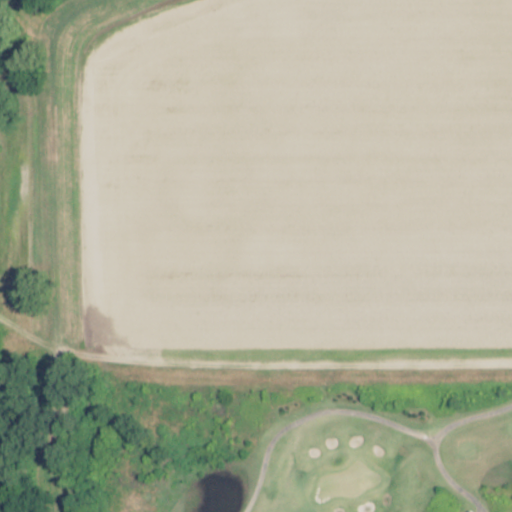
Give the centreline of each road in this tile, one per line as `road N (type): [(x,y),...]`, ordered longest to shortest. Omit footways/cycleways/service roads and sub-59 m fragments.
road 1 (track): [(96,356),(511,361)]
road 2 (track): [(96,356),(37,342),(0,294)]
